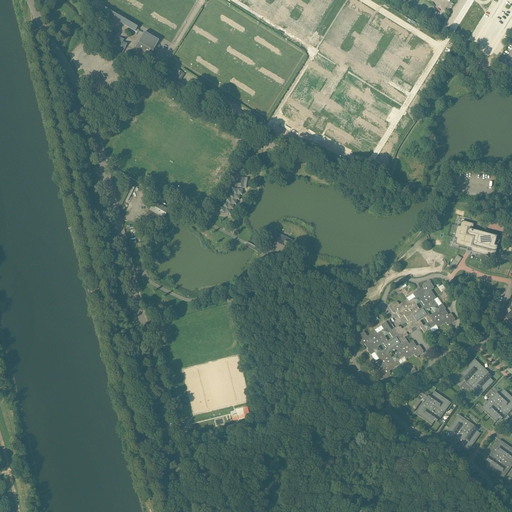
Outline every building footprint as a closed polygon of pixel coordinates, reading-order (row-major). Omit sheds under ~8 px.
[(136,32),(138,27),(103,7),(100,11),(136,32)] [(113,35),(110,40),(113,42),(119,32),(113,29),(110,34),(113,35)] [(134,50),(151,60),(154,55),(152,53),(158,42),(144,33),(134,50)] [(117,51),(122,54),(127,47),(126,46),(127,44),(123,42),(124,40),(119,37),(114,44),(115,45),(114,46),(118,49),(117,51)] [(164,74),(179,83),(185,74),(170,65),(164,74)] [(235,183),(235,187),(246,188),(248,178),(242,177),(241,184),(235,183)] [(220,208),(220,213),(228,215),(228,214),(230,215),(231,209),(233,210),(234,205),(236,205),(237,200),(239,200),(240,195),(242,195),(243,189),(238,189),(234,188),(232,188),(231,193),(229,193),(229,198),(226,198),(226,203),(223,203),(223,208),(220,208)] [(159,227),(164,218),(168,209),(154,202),(144,220),(159,227)] [(494,218),(500,209),(496,206),(490,215),(494,218)] [(495,242),(497,237),(472,230),(474,224),(462,221),(460,227),(457,226),(454,238),(457,239),(455,245),(471,249),(471,252),(489,257),(489,254),(495,255),(498,243),(495,242)] [(278,250),(278,251),(285,254),(289,244),(290,245),(292,240),(275,233),(273,237),(275,239),(271,248),(278,250)] [(455,268),(461,258),(457,256),(451,265),(455,268)] [(368,337),(365,333),(363,332),(357,337),(357,338),(362,345),(363,346),(365,345),(368,350),(367,350),(371,356),(375,353),(380,360),(377,362),(382,370),(378,373),(378,374),(382,380),(383,381),(390,376),(391,374),(390,373),(395,369),(395,370),(401,367),(398,363),(404,358),(406,361),(414,355),(415,358),(417,358),(423,354),(424,352),(419,346),(417,348),(413,342),(409,345),(405,339),(408,336),(406,334),(409,332),(410,334),(412,332),(411,330),(415,328),(417,330),(420,328),(427,338),(432,335),(430,330),(436,326),(438,329),(446,324),(447,325),(449,326),(455,321),(455,320),(452,315),(450,314),(448,315),(445,310),(446,310),(442,304),(438,307),(434,301),(436,299),(431,291),(434,289),(434,288),(430,281),(428,281),(423,285),(423,286),(424,288),(418,291),(418,290),(413,294),(415,298),(409,302),(407,300),(399,305),(398,302),(396,302),(390,306),(390,308),(394,314),(396,312),(400,318),(404,315),(408,321),(407,323),(409,325),(403,329),(401,327),(393,332),(386,322),(381,326),(384,330),(377,334),(376,331),(368,337)] [(492,376),(474,359),(461,374),(464,377),(462,379),(465,382),(480,396),(494,382),(490,378),(492,376)] [(503,418),(511,409),(511,397),(503,389),(500,393),(498,391),(496,394),(495,394),(481,409),(496,423),(499,419),(501,421),(503,418)] [(451,403),(434,392),(432,395),(430,394),(428,398),(427,397),(415,414),(432,425),(434,422),(436,423),(439,420),(451,403)] [(237,414),(231,416),(233,421),(250,417),(247,407),(236,410),(237,414)] [(475,426),(458,415),(447,432),(451,434),(449,436),(469,451),(480,434),(476,432),(478,429),(474,427),(475,426)] [(511,448),(500,440),(488,457),(489,457),(487,460),(489,461),(486,466),(503,478),(511,465),(511,448)] [(466,476),(467,475),(469,476),(472,473),(471,472),(466,468),(463,472),(464,472),(463,473),(466,476)] [(475,484),(477,485),(479,482),(478,481),(478,480),(474,477),(473,477),(472,477),(470,480),(471,481),(475,484)]
